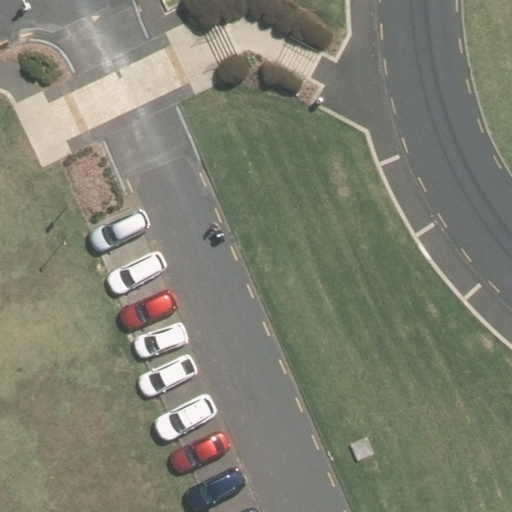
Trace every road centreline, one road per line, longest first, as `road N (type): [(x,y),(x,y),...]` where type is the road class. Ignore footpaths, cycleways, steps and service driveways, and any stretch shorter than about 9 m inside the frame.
road 1 (residential): [(85,0),(308,511)]
road 2 (residential): [(424,0),(444,131),(468,189),(511,250)]
